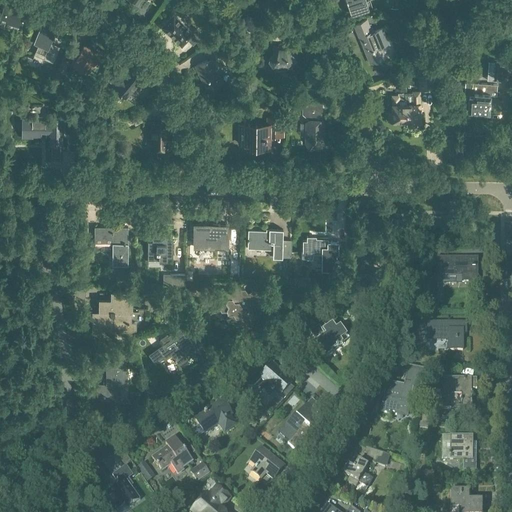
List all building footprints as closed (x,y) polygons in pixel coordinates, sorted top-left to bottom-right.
[(369,0),(366,0),(363,1),(362,0),(347,0),(350,6),(349,6),(352,15),(372,8),(369,0)] [(392,0),(420,8),(423,9),(425,0),(392,0)] [(436,0),(436,6),(435,6),(435,9),(436,9),(436,14),(466,15),(466,0),(436,0)] [(2,12),(0,10),(0,17),(11,21),(11,23),(21,26),(25,13),(4,6),(2,12)] [(245,13),(233,14),(233,21),(245,20),(245,13)] [(181,46),(182,46),(188,40),(193,45),(203,35),(197,29),(193,33),(174,15),(173,14),(173,15),(162,26),(161,27),(162,28),(181,46)] [(390,43),(383,28),(372,32),(367,20),(354,26),(359,38),(360,38),(370,64),(385,58),(380,47),(390,43)] [(33,43),(38,45),(34,55),(53,63),(60,47),(50,43),(53,37),(53,38),(54,34),(57,27),(42,21),(33,43)] [(245,26),(233,27),(234,35),(246,34),(245,26)] [(208,60),(196,66),(200,75),(208,91),(223,84),(218,75),(223,73),(216,58),(221,55),(216,44),(203,50),(208,60)] [(99,53),(84,45),(78,54),(77,53),(70,64),(87,74),(99,53)] [(290,46),(273,46),(274,56),(270,56),(269,61),(273,66),(276,66),(277,69),(287,69),(288,66),(292,65),(295,60),(294,56),(291,56),(290,46)] [(62,60),(58,69),(64,71),(68,63),(62,60)] [(511,63),(495,62),(494,82),(509,83),(511,63)] [(51,66),(48,72),(49,72),(47,76),(53,78),(57,69),(51,66)] [(130,67),(125,74),(122,72),(123,71),(117,67),(108,79),(115,85),(113,87),(127,98),(143,78),(130,67)] [(64,71),(58,69),(51,82),(57,84),(61,77),(64,71)] [(432,89),(432,74),(420,75),(420,90),(432,89)] [(10,89),(10,77),(1,76),(1,88),(10,89)] [(498,85),(465,83),(465,95),(469,95),(468,111),(469,111),(471,113),(475,113),(476,112),(489,112),(491,95),(497,95),(498,85)] [(107,98),(95,88),(90,94),(103,104),(107,98)] [(406,93),(406,121),(408,121),(408,124),(410,125),(414,125),(416,124),(421,123),(421,103),(420,103),(420,92),(413,92),(413,93),(406,93)] [(392,96),(392,97),(392,104),(393,121),(406,121),(406,93),(405,93),(399,94),(399,96),(392,96)] [(302,115),(309,120),(306,122),(305,143),(309,149),(321,149),(323,146),(324,142),(322,141),(323,140),(323,133),(324,132),(324,122),(321,120),(322,119),(322,103),(302,103),(302,115)] [(140,110),(130,115),(127,117),(129,120),(126,122),(130,129),(136,125),(137,126),(143,123),(140,117),(143,116),(140,110)] [(49,142),(63,142),(63,117),(49,117),(49,118),(23,118),(23,138),(33,138),(33,137),(49,137),(49,142)] [(239,124),(239,144),(250,144),(251,148),(269,148),(269,133),(276,133),(276,118),(268,118),(267,125),(257,125),(257,124),(239,124)] [(149,126),(153,126),(152,147),(168,147),(168,140),(171,140),(171,133),(173,133),(173,125),(155,124),(155,122),(149,122),(149,126)] [(194,225),(194,241),(194,243),(213,243),(213,247),(218,247),(228,247),(228,225),(194,225)] [(94,228),(94,239),(112,239),(112,242),(112,264),(128,264),(128,243),(128,227),(121,227),(121,229),(119,229),(118,228),(94,228)] [(291,240),(283,240),(283,230),(269,229),(269,232),(266,231),(248,230),(248,231),(248,239),(247,239),(247,241),(248,241),(248,249),(273,249),(273,257),(274,257),(281,257),(282,257),(290,257),(291,240)] [(148,242),(148,260),(166,261),(166,256),(173,256),(173,241),(166,241),(166,236),(152,235),(152,242),(148,242)] [(328,242),(328,239),(307,239),(307,241),(303,241),(303,252),(301,252),(301,256),(303,257),(303,259),(311,259),(313,252),(322,252),(322,271),(333,271),(333,264),(334,264),(334,259),(336,259),(336,254),(338,254),(338,242),(328,242)] [(426,286),(426,292),(421,292),(420,310),(436,310),(436,303),(437,277),(462,277),(462,282),(477,283),(477,268),(475,268),(475,259),(436,259),(436,274),(433,274),(433,286),(426,286)] [(131,284),(131,276),(116,275),(116,283),(131,284)] [(179,279),(170,279),(170,285),(185,285),(185,275),(179,275),(179,279)] [(220,289),(218,293),(221,297),(219,301),(222,304),(226,304),(228,307),(226,311),(229,315),(233,315),(235,318),(234,322),(236,326),(241,325),(243,321),(247,321),(249,317),(253,317),(255,313),(259,313),(261,309),(267,304),(265,301),(267,297),(264,293),(260,293),(257,290),(253,290),(251,294),(247,294),(244,291),(240,291),(238,288),(233,288),(231,292),(227,292),(225,289),(220,289)] [(132,291),(111,291),(111,299),(98,299),(98,313),(101,313),(101,316),(93,316),(93,327),(100,327),(100,328),(120,329),(122,334),(136,330),(136,322),(130,322),(130,313),(132,313),(132,291)] [(310,333),(316,342),(311,345),(316,353),(318,351),(324,360),(332,354),(331,353),(343,345),(340,342),(347,337),(340,327),(336,330),(332,325),(326,328),(323,324),(310,333)] [(425,324),(425,341),(448,341),(448,352),(462,352),(462,349),(463,349),(463,343),(462,343),(462,334),(466,334),(466,324),(425,324)] [(157,363),(164,358),(165,360),(172,355),(174,359),(174,360),(175,362),(176,361),(179,365),(188,359),(184,354),(188,351),(189,352),(196,348),(188,337),(188,338),(181,328),(168,336),(170,340),(150,353),(157,363)] [(202,344),(205,342),(201,329),(195,333),(202,344)] [(97,384),(97,396),(103,396),(103,397),(105,396),(110,396),(110,403),(120,403),(120,385),(126,385),(126,354),(106,354),(106,360),(106,361),(106,376),(105,376),(104,384),(97,384)] [(271,365),(259,378),(266,384),(260,390),(269,397),(274,391),(280,396),(292,383),(271,365)] [(407,413),(413,388),(419,389),(420,382),(427,383),(428,372),(408,367),(404,386),(391,384),(390,390),(385,389),(380,411),(406,417),(407,413)] [(453,410),(471,410),(471,390),(476,390),(476,379),(441,379),(440,410),(453,410)] [(289,385),(281,394),(286,399),(294,390),(289,385)] [(316,404),(311,400),(296,416),(294,415),(282,428),(285,431),(288,428),(295,435),(287,444),(294,450),(313,429),(310,427),(317,420),(308,413),(316,404)] [(195,421),(198,426),(192,431),(198,439),(204,435),(202,432),(208,428),(210,430),(218,424),(224,433),(235,426),(228,417),(231,415),(221,401),(215,405),(216,407),(206,414),(205,413),(203,415),(204,415),(195,421)] [(421,423),(431,424),(433,410),(423,409),(421,423)] [(472,437),(450,437),(441,437),(441,461),(462,461),(462,472),(475,472),(475,451),(472,451),(472,437)] [(176,474),(182,470),(193,463),(184,450),(183,451),(174,438),(165,444),(167,448),(151,459),(158,467),(162,472),(171,466),(176,474)] [(367,455),(365,461),(385,468),(389,457),(365,448),(363,454),(367,455)] [(261,449),(250,462),(256,467),(251,473),(260,480),(265,474),(273,480),(283,467),(261,449)] [(368,467),(358,461),(354,467),(348,464),(342,474),(349,478),(346,483),(355,489),(358,484),(367,490),(372,481),(363,475),(368,467)] [(144,463),(136,469),(146,483),(154,478),(144,463)] [(202,466),(189,474),(196,484),(209,476),(202,466)] [(112,476),(119,486),(106,495),(117,511),(124,507),(126,511),(140,501),(119,471),(112,476)] [(216,489),(208,499),(205,497),(192,511),(223,511),(220,509),(228,499),(216,489)] [(450,492),(450,495),(449,495),(449,502),(450,502),(450,510),(460,511),(459,511),(481,511),(482,502),(468,502),(468,492),(450,492)] [(166,497),(159,502),(163,509),(170,503),(166,497)]
